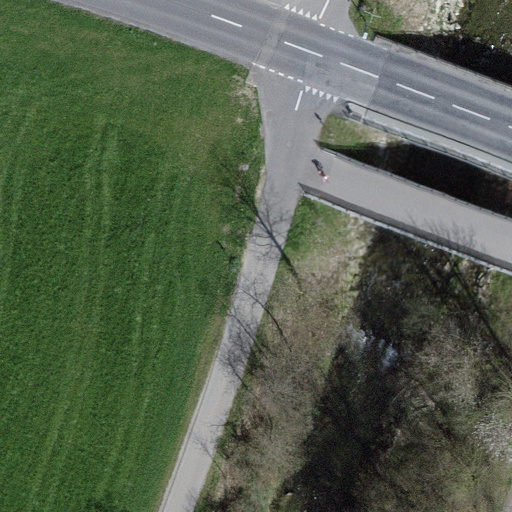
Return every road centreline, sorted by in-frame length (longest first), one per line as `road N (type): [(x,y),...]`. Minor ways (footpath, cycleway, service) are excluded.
road 1 (track): [(162,511),(253,284),(291,161)]
road 2 (tertiary): [(511,129),(162,0)]
road 3 (track): [(291,161),(311,51),(331,0)]
